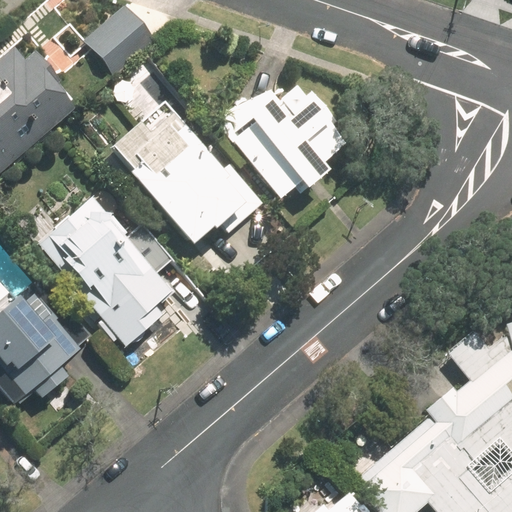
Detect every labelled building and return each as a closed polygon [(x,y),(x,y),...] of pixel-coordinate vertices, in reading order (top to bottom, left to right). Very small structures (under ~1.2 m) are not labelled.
[(11,43),(0,52),(0,172),(71,110),(11,43)] [(320,134),(327,129),(300,97),(291,104),(280,91),(264,105),(251,89),(207,127),(272,204),(286,192),(293,201),(324,175),(316,167),(335,151),(320,134)] [(117,179),(181,251),(213,223),(222,234),(257,203),(214,155),(204,164),(153,106),(101,152),(121,175),(117,179)] [(81,199),(26,247),(114,346),(169,298),(81,199)] [(0,406),(3,409),(23,393),(32,405),(62,381),(50,366),(84,338),(41,285),(8,312),(0,302),(0,406)] [(511,511),(511,318),(490,325),(494,339),(476,354),(463,339),(440,358),(461,385),(449,394),(444,388),(417,410),(423,418),(343,484),(366,511),(411,511),(420,505),(425,511),(511,511)] [(303,511),(351,511),(336,494),(316,511),(315,511),(311,506),(303,511)]
